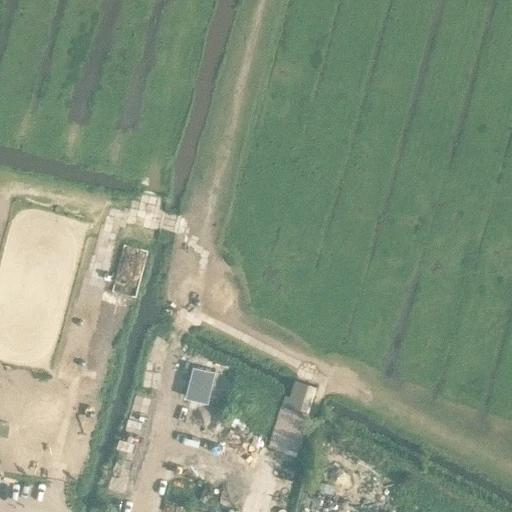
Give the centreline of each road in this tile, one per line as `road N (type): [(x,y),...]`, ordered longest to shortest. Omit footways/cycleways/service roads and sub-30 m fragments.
road 1 (track): [(0,489),(8,456),(104,359),(201,0)]
road 2 (track): [(140,511),(261,0)]
